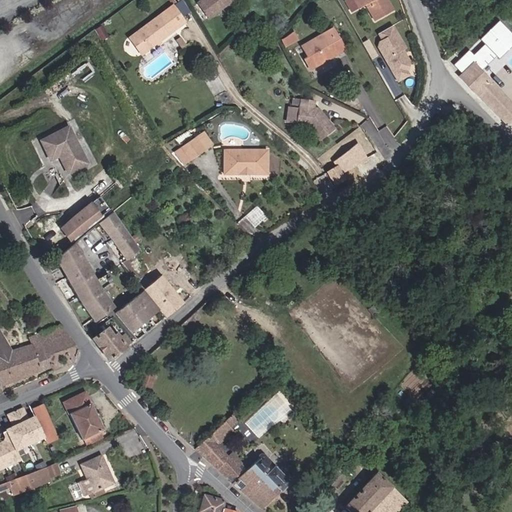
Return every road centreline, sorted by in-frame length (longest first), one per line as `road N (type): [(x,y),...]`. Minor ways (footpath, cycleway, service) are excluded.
road 1 (residential): [(104,370),(155,343),(197,303),(395,174),(420,148),(434,66)]
road 2 (tertiary): [(0,197),(104,370)]
road 3 (tertiary): [(104,370),(182,464)]
